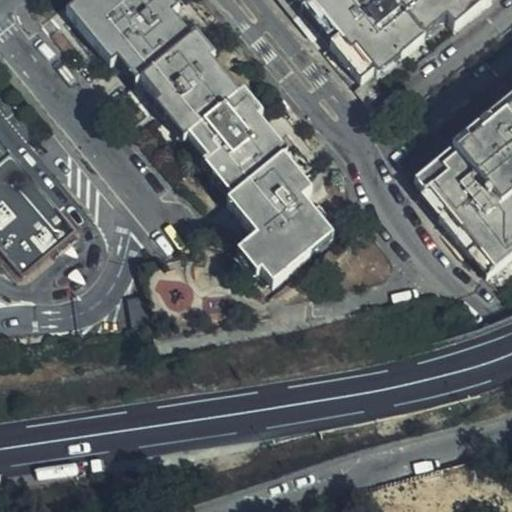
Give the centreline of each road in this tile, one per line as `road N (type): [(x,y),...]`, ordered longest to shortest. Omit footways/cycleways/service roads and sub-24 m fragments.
road 1 (motorway): [(511,344),(325,395),(0,443)]
road 2 (motorway): [(0,457),(399,401),(511,366)]
road 3 (residential): [(234,0),(306,99),(359,153),(400,232),(511,342)]
road 4 (residential): [(0,26),(185,248)]
road 5 (residential): [(511,430),(236,511)]
